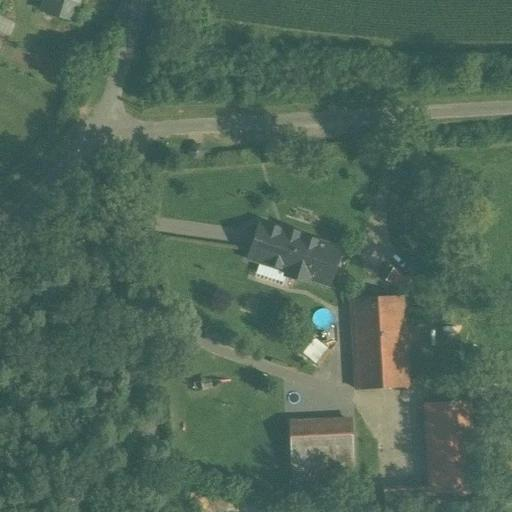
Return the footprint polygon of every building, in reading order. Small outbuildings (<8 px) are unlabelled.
[(47,0),(44,9),(75,19),(80,0),(47,0)] [(0,13),(0,30),(15,37),(21,23),(0,13)] [(259,224),(248,259),(287,272),(285,276),(306,283),(307,279),(327,286),(339,250),(300,237),(301,236),(283,230),(282,232),(259,224)] [(400,268),(392,280),(411,292),(419,280),(400,268)] [(401,298),(350,301),(356,390),(406,387),(401,298)] [(241,390),(265,394),(268,376),(243,372),(241,390)] [(468,401),(424,404),(430,494),(474,491),(468,401)] [(349,407),(288,411),(291,480),(377,476),(376,447),(351,449),(349,407)]
